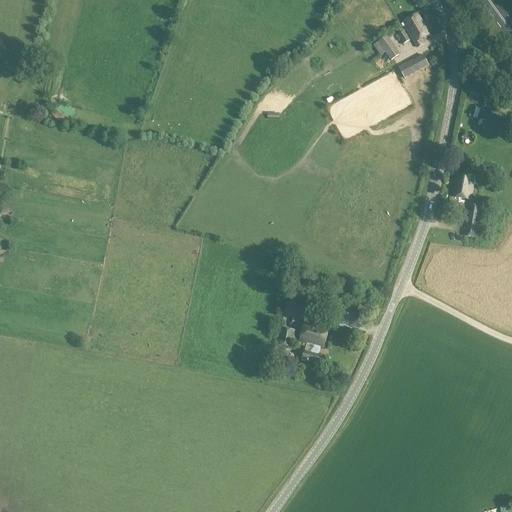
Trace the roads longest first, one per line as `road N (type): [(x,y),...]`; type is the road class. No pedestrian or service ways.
road 1 (tertiary): [(403,285),(453,94),(452,43),(437,0)]
road 2 (tertiary): [(273,511),(360,381),(403,285)]
road 3 (unclassified): [(403,285),(511,341)]
